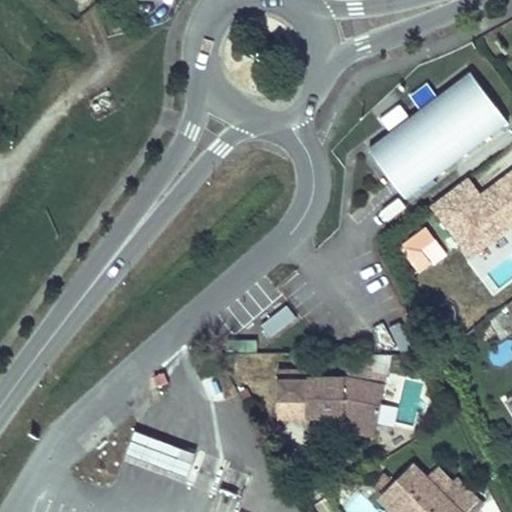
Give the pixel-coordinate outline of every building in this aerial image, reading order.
[(506,120),(468,71),(366,148),(403,198),(506,120)] [(511,171),(479,195),(469,180),(429,208),(468,263),(511,232),(511,171)] [(425,228),(400,248),(419,271),(443,252),(425,228)] [(398,353),(410,349),(402,324),(390,328),(398,353)] [(493,366),(511,360),(511,342),(489,349),(493,366)] [(344,377),(307,378),(307,371),(278,370),(278,407),(306,407),(306,417),(345,416),(378,423),(386,375),(373,372),(371,383),(344,377)] [(306,407),(278,407),(278,417),(306,417),(306,407)] [(378,423),(345,416),(335,417),(335,430),(344,430),(375,435),(378,423)] [(193,454),(132,431),(121,463),(181,486),(193,454)] [(381,500),(392,511),(475,511),(481,506),(457,482),(443,497),(413,467),(381,500)] [(349,511),(377,511),(359,493),(345,507),(349,511)]
